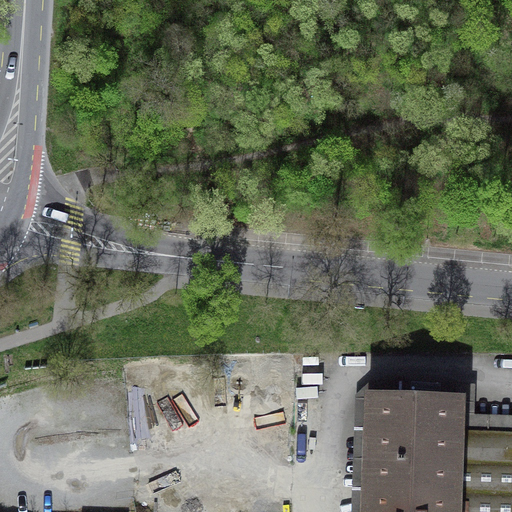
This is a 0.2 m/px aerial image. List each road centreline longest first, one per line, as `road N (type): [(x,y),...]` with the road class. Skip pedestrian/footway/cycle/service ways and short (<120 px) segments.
road 1 (track): [(0,208),(90,176),(271,149),(361,126),(511,116)]
road 2 (residential): [(511,288),(168,251),(0,219)]
road 3 (tertiary): [(22,0),(17,125),(0,183)]
